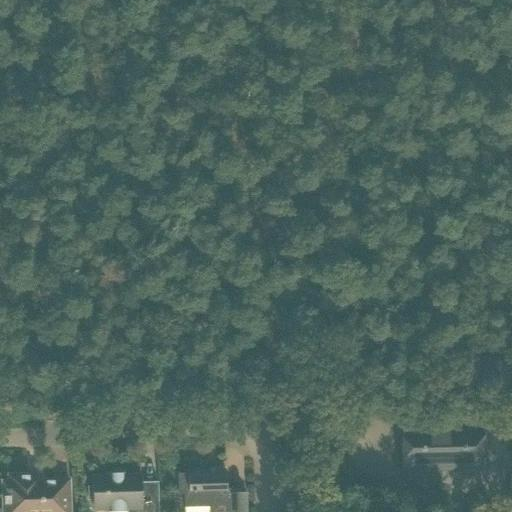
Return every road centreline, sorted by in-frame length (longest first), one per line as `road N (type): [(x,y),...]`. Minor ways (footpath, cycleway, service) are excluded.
road 1 (track): [(213,0),(285,395),(284,416),(262,447)]
road 2 (residential): [(0,439),(252,437),(262,447),(264,511)]
road 3 (track): [(511,383),(285,395)]
